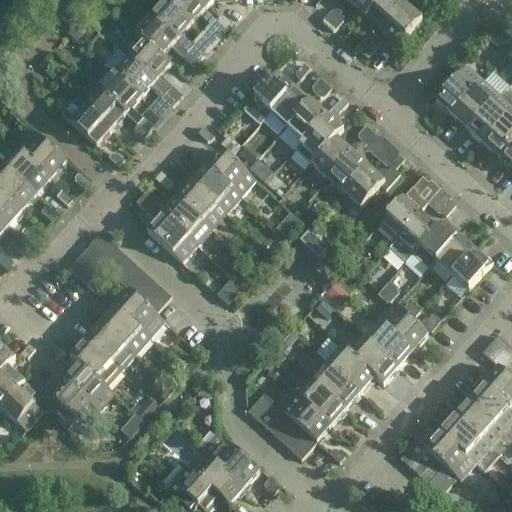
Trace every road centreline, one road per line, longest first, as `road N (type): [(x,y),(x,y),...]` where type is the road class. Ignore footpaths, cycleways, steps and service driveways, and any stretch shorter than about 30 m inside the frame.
road 1 (residential): [(388,114),(285,18),(266,18),(118,197),(99,208)]
road 2 (residential): [(99,208),(212,316),(227,418),(298,482),(324,487)]
road 3 (residential): [(371,452),(496,313)]
road 4 (residential): [(511,225),(388,114)]
road 5 (unclassified): [(388,114),(488,0)]
road 6 (residential): [(99,208),(0,308)]
